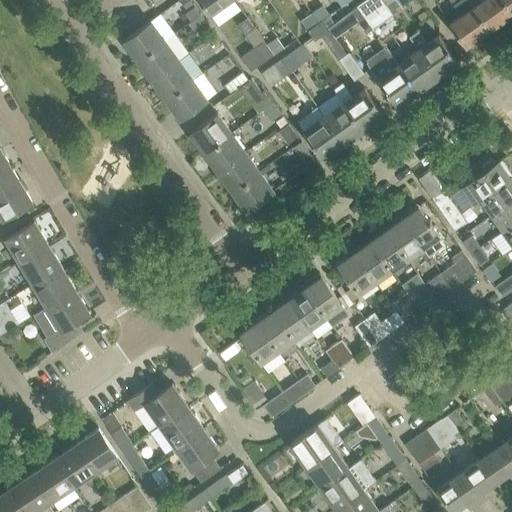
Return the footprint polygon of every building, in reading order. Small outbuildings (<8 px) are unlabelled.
[(189,0),(180,0),(187,9),(193,4),(189,0)] [(199,0),(210,14),(229,0),(199,0)] [(376,12),(387,4),(383,0),(363,0),(355,6),(365,19),(366,18),(376,12)] [(448,0),(460,16),(450,23),(466,46),(489,29),(468,0),(448,0)] [(468,0),(489,29),(511,13),(511,12),(503,0),(468,0)] [(511,0),(503,0),(511,12),(511,0)] [(321,4),(311,12),(319,23),(328,14),(321,4)] [(185,14),(190,21),(200,14),(195,7),(185,14)] [(319,23),(311,12),(300,20),(301,22),(309,30),(318,23),(319,23)] [(200,14),(190,21),(188,22),(194,30),(205,22),(200,14)] [(328,14),(318,23),(325,31),(335,24),(328,14)] [(123,39),(138,59),(164,40),(150,20),(123,39)] [(318,23),(309,30),(313,36),(315,38),(325,31),(318,23)] [(253,47),(240,56),(250,70),(273,54),(254,27),(244,34),(253,47)] [(456,63),(458,62),(439,35),(426,44),(417,31),(409,36),(438,76),(446,70),(449,73),(458,66),(456,63)] [(216,36),(191,51),(202,69),(227,54),(216,36)] [(418,50),(398,64),(418,90),(438,76),(409,36),(408,37),(418,50)] [(276,37),(266,44),(274,54),(283,48),(276,37)] [(178,59),(164,40),(138,59),(152,79),(179,60),(178,59)] [(308,51),(308,50),(303,43),(298,46),(281,58),(291,71),(312,56),(308,51)] [(387,48),(367,62),(397,105),(418,90),(398,64),(387,48)] [(354,81),(364,74),(350,52),(339,60),(354,81)] [(281,58),(271,66),(280,78),(291,71),(281,58)] [(166,99),(193,79),(179,60),(152,79),(166,99)] [(242,72),(232,78),(238,87),(239,86),(240,86),(248,80),(242,72)] [(261,92),(251,78),(239,87),(249,101),(261,92)] [(193,79),(166,99),(181,118),(207,99),(193,79)] [(336,88),(345,101),(364,128),(384,114),(365,87),(352,96),(343,83),(336,88)] [(345,101),(324,116),(343,143),(364,128),(345,101)] [(270,120),(280,113),(272,102),(262,109),(270,120)] [(317,106),(297,121),(323,157),(343,143),(324,116),(317,106)] [(217,112),(194,128),(190,132),(204,151),(231,132),(217,112)] [(297,136),(287,123),(277,131),(287,143),(297,136)] [(231,132),(204,151),(218,171),(245,152),(231,132)] [(308,152),(300,141),(293,146),(301,157),(308,152)] [(0,149),(0,174),(12,167),(1,149),(0,149)] [(245,152),(218,171),(233,191),(259,171),(245,152)] [(484,171),(468,182),(461,187),(472,203),(480,198),(510,176),(499,160),(497,161),(495,158),(489,157),(482,163),(481,167),(484,171)] [(12,167),(0,174),(0,197),(22,185),(12,167)] [(259,171),(233,191),(247,210),(274,191),(259,171)] [(449,220),(460,212),(444,189),(443,189),(441,186),(444,184),(435,171),(432,174),(431,172),(420,179),(433,197),(449,220)] [(511,178),(510,176),(480,198),(491,214),(511,199),(511,178)] [(0,221),(33,202),(22,185),(0,197),(0,221)] [(511,199),(491,214),(502,230),(511,223),(511,199)] [(416,204),(400,215),(423,247),(422,248),(428,256),(445,245),(417,205),(417,206),(416,204)] [(460,212),(449,220),(455,229),(466,220),(460,212)] [(400,215),(384,226),(407,259),(422,248),(423,247),(400,215)] [(34,220),(5,238),(19,261),(48,243),(34,220)] [(511,223),(502,230),(511,243),(511,223)] [(384,226),(368,238),(391,270),(407,259),(384,226)] [(472,235),(463,241),(471,252),(480,246),(472,235)] [(368,238),(352,249),(375,281),(391,270),(368,238)] [(48,243),(19,261),(33,284),(62,266),(48,243)] [(480,247),(480,246),(471,252),(479,263),(488,257),(480,247)] [(337,263),(349,279),(359,293),(375,281),(352,249),(346,253),(348,255),(337,263)] [(456,262),(441,272),(452,288),(466,277),(476,270),(462,250),(452,257),(456,262)] [(62,266),(33,284),(46,306),(75,288),(62,266)] [(332,325),(348,313),(319,272),(303,284),(332,325)] [(441,272),(425,284),(436,299),(452,288),(441,272)] [(511,273),(495,285),(502,295),(511,288),(511,273)] [(332,325),(303,284),(297,288),(298,290),(288,297),(310,328),(326,317),(331,325),(332,325)] [(425,284),(409,295),(420,311),(436,299),(425,284)] [(60,328),(44,337),(53,352),(82,331),(76,320),(89,312),(75,288),(46,306),(60,328)] [(406,292),(391,303),(398,313),(404,322),(420,311),(409,295),(406,292)] [(310,328),(288,297),(272,308),(294,339),(299,346),(315,334),(310,328)] [(4,301),(0,303),(0,333),(18,323),(13,315),(11,310),(4,301)] [(511,301),(501,309),(511,323),(511,301)] [(374,312),(365,319),(379,339),(389,332),(404,322),(398,313),(391,303),(390,303),(395,311),(380,321),(374,312)] [(272,308),(256,320),(278,351),(294,339),(272,308)] [(379,339),(365,319),(355,326),(370,346),(379,339)] [(278,351),(256,320),(240,331),(261,362),(278,351)] [(0,334),(6,346),(18,339),(11,328),(0,334)] [(341,338),(325,349),(333,359),(339,368),(354,357),(341,338)] [(333,359),(321,367),(327,376),(339,368),(333,359)] [(511,393),(511,370),(510,368),(489,383),(501,400),(501,401),(511,393)] [(307,373),(298,379),(306,391),(315,385),(307,373)] [(306,391),(298,379),(282,391),(263,404),(271,416),(290,402),(306,391)] [(253,380),(243,387),(255,406),(266,399),(253,380)] [(152,382),(127,399),(135,410),(144,403),(160,424),(188,404),(172,383),(159,392),(152,382)] [(501,400),(489,383),(482,388),(494,405),(501,400)] [(359,394),(352,399),(367,421),(375,416),(359,394)] [(188,404),(160,424),(175,446),(203,426),(188,404)] [(454,408),(447,413),(459,429),(465,425),(454,408)] [(103,418),(110,428),(124,450),(132,444),(111,413),(103,418)] [(447,413),(426,428),(440,447),(455,436),(453,434),(459,429),(447,413)] [(375,416),(367,421),(383,443),(390,438),(375,416)] [(326,417),(290,443),(306,465),(333,446),(333,445),(342,439),(326,417)] [(203,426),(175,446),(190,468),(219,448),(203,426)] [(99,427),(76,443),(95,471),(117,456),(99,427)] [(426,428),(404,443),(418,463),(424,471),(440,460),(434,451),(440,447),(426,428)] [(511,435),(501,443),(511,458),(511,435)] [(390,438),(383,443),(398,465),(406,459),(390,438)] [(76,443),(54,457),(73,486),(95,471),(76,443)] [(511,458),(501,443),(480,458),(495,481),(508,472),(511,476),(511,458)] [(124,450),(139,472),(147,466),(132,444),(124,450)] [(333,446),(306,465),(321,487),(349,467),(348,467),(333,446)] [(54,457),(32,472),(51,500),(73,486),(54,457)] [(349,467),(321,487),(336,509),(364,489),(376,480),(360,458),(348,467),(349,467)] [(480,458),(458,473),(478,501),(487,495),(483,490),(495,481),(480,458)] [(406,459),(398,465),(414,486),(421,481),(406,459)] [(154,494),(162,489),(147,466),(139,472),(154,494)] [(32,472),(10,487),(27,511),(33,511),(51,500),(32,472)] [(458,473),(437,489),(452,511),(466,502),(469,507),(478,501),(458,473)] [(227,474),(205,489),(211,497),(232,481),(227,474)] [(421,481),(414,486),(429,507),(436,502),(421,481)] [(138,486),(128,492),(141,511),(143,511),(152,506),(138,486)] [(27,511),(10,487),(0,493),(0,511),(27,511)] [(205,489),(184,504),(189,511),(211,497),(205,489)] [(364,489),(336,509),(338,511),(377,511),(390,503),(389,502),(378,509),(364,489)] [(116,500),(123,511),(141,511),(128,492),(116,500)] [(106,507),(109,511),(123,511),(116,500),(106,507)] [(272,511),(264,501),(248,511),(272,511)] [(396,511),(390,503),(377,511),(396,511)]
